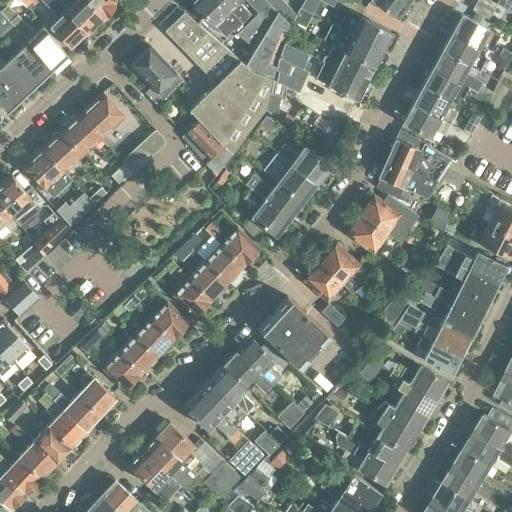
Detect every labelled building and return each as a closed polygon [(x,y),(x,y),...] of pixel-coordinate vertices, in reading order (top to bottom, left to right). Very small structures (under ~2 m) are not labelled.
[(53,0),(41,0),(58,17),(49,25),(71,48),(75,44),(76,44),(80,41),(81,38),(87,32),(58,3),(58,4),(53,0)] [(69,0),(53,0),(58,4),(58,3),(87,32),(94,26),(96,26),(99,22),(100,20),(102,17),(85,0),(76,0),(73,3),(69,0)] [(85,0),(102,17),(103,18),(116,6),(116,5),(115,0),(85,0)] [(225,35),(240,21),(219,0),(192,0),(191,2),(214,25),(215,25),(225,35)] [(283,42),(289,27),(264,0),(219,0),(240,21),(248,14),(238,3),(240,0),(246,0),(258,11),(237,32),(254,48),(245,63),(255,72),(273,78),(283,43),(283,42)] [(264,0),(289,27),(290,24),(295,12),(283,0),(264,0)] [(324,0),(333,5),(335,0),(303,0),(299,6),(311,12),(317,0),(324,0)] [(372,0),(397,18),(409,2),(405,0),(372,0)] [(477,0),(472,9),(489,19),(495,9),(480,0),(477,0)] [(0,8),(0,13),(10,23),(28,41),(51,69),(66,54),(41,27),(34,34),(32,31),(34,29),(9,3),(2,10),(0,8)] [(299,6),(290,25),(302,31),(311,12),(299,6)] [(340,23),(338,27),(383,49),(391,32),(361,17),(346,10),(340,23)] [(272,80),(273,78),(255,72),(245,63),(184,12),(165,30),(216,82),(189,108),(199,118),(231,154),(235,149),(245,135),(264,110),(268,96),(272,80)] [(0,32),(10,23),(0,13),(0,39),(2,41),(5,39),(0,32)] [(451,31),(489,51),(498,33),(461,13),(451,31)] [(333,44),(375,65),(383,49),(338,27),(331,23),(323,40),(333,44)] [(451,31),(442,48),(471,63),(480,68),(489,51),(451,31)] [(28,41),(13,54),(36,83),(51,69),(28,41)] [(283,42),(283,43),(273,78),(272,80),(285,85),(299,90),(309,69),(302,66),(308,54),(283,42)] [(321,60),(324,62),(366,82),(375,65),(333,44),(327,57),(324,55),(321,60)] [(151,86),(145,92),(156,105),(184,79),(150,45),(141,54),(140,53),(131,61),(133,62),(130,65),(151,86)] [(471,63),(442,48),(432,65),(471,86),(480,92),(478,95),(488,101),(490,97),(494,89),(484,84),(486,82),(470,73),(470,72),(468,71),(471,63)] [(511,55),(511,52),(505,48),(499,57),(508,62),(511,55)] [(13,54),(5,62),(0,66),(0,70),(21,97),(36,83),(13,54)] [(356,98),(358,99),(366,82),(324,62),(316,77),(328,83),(328,84),(340,90),(339,93),(355,100),(356,98)] [(432,65),(432,66),(422,84),(452,100),(455,94),(465,99),(471,86),(432,65)] [(21,97),(0,70),(0,103),(6,111),(21,97)] [(272,80),(268,96),(264,110),(278,118),(285,85),(272,80)] [(448,106),(452,100),(422,84),(412,102),(451,123),(458,111),(448,106)] [(103,91),(78,115),(100,139),(107,145),(112,140),(106,134),(113,127),(125,116),(103,91)] [(445,133),(465,144),(471,134),(463,129),(451,123),(412,102),(402,121),(404,121),(429,134),(440,141),(445,133)] [(463,129),(471,134),(480,116),(473,112),(463,129)] [(62,129),(59,131),(82,156),(100,139),(78,115),(69,122),(67,122),(62,126),(62,129)] [(267,115),(259,124),(271,132),(278,124),(267,115)] [(199,118),(184,134),(182,136),(216,175),(222,166),(231,154),(199,118)] [(165,143),(164,138),(155,129),(122,160),(133,172),(165,143)] [(395,138),(387,157),(439,180),(441,177),(447,167),(452,158),(399,129),(395,138)] [(49,141),(42,147),(65,172),(82,156),(59,131),(55,135),(52,135),(49,138),(49,141)] [(278,153),(317,183),(330,165),(305,146),(299,154),(285,144),(278,153)] [(65,172),(42,147),(40,149),(37,149),(33,153),(33,156),(23,164),(47,189),(65,172)] [(222,166),(226,168),(231,172),(243,155),(235,149),(231,154),(222,166)] [(265,171),(278,181),(303,201),(317,183),(278,153),(271,163),(265,171)] [(439,180),(387,157),(378,176),(380,177),(376,186),(409,205),(416,193),(428,198),(439,180)] [(133,172),(122,160),(121,160),(125,164),(112,176),(121,184),(133,172)] [(447,167),(441,177),(458,187),(464,177),(447,167)] [(303,201),(278,181),(273,188),(253,172),(245,183),(248,187),(289,218),(303,201)] [(0,199),(13,215),(19,223),(29,215),(28,214),(38,206),(11,175),(1,183),(0,183),(0,199)] [(25,191),(38,206),(43,201),(31,187),(25,191)] [(101,187),(88,198),(94,204),(106,193),(101,187)] [(289,218),(248,187),(242,196),(258,207),(251,215),(276,235),(289,218)] [(69,205),(64,201),(55,210),(70,227),(94,204),(88,198),(83,192),(69,205)] [(373,194),(360,213),(388,232),(402,213),(400,212),(385,202),(373,194)] [(493,210),(487,221),(511,233),(511,209),(489,198),(485,205),(493,210)] [(0,226),(4,223),(10,230),(19,223),(13,215),(0,199),(0,226)] [(443,230),(452,213),(438,205),(428,221),(443,230)] [(34,241),(43,252),(67,230),(52,212),(44,220),(49,227),(34,241)] [(388,232),(360,213),(346,233),(371,250),(374,252),(388,232)] [(475,230),(472,238),(507,256),(511,246),(511,233),(487,221),(481,233),(475,230)] [(237,226),(221,244),(243,265),(250,257),(254,258),(258,253),(258,249),(260,248),(237,226)] [(214,237),(208,230),(205,227),(195,238),(205,247),(214,237)] [(15,257),(28,272),(40,261),(46,256),(43,252),(34,241),(28,246),(15,257)] [(194,249),(185,241),(174,252),(184,261),(194,249)] [(372,267),(364,259),(359,264),(336,243),(328,252),(325,253),(323,255),(323,258),(320,261),(343,282),(350,289),(360,279),(372,267)] [(440,254),(497,283),(500,277),(499,277),(505,264),(476,250),(472,258),(446,243),(440,254)] [(243,265),(221,244),(205,261),(228,282),(229,280),(232,281),(237,276),(237,271),(243,265)] [(386,263),(374,252),(371,250),(364,259),(372,267),(378,272),(386,263)] [(463,276),(458,285),(487,300),(493,288),(494,288),(497,283),(440,254),(435,261),(463,276)] [(178,266),(171,260),(165,265),(171,272),(178,266)] [(205,261),(189,277),(212,298),(219,291),(222,291),(227,286),(227,283),(228,282),(205,261)] [(327,300),(343,282),(320,261),(318,264),(315,264),(313,267),(312,270),(304,279),(327,300)] [(407,299),(410,294),(413,288),(386,263),(378,272),(398,291),(407,299)] [(0,293),(3,297),(4,296),(13,288),(0,273),(0,293)] [(421,276),(415,286),(433,295),(438,285),(421,276)] [(173,294),(195,315),(197,313),(200,314),(205,309),(205,306),(212,298),(189,277),(173,294)] [(4,296),(12,305),(30,289),(23,281),(21,279),(13,288),(4,296)] [(488,300),(487,300),(458,285),(454,293),(442,287),(437,297),(479,318),(488,300)] [(434,318),(444,323),(470,336),(479,318),(437,297),(433,295),(415,286),(413,288),(410,294),(414,296),(408,304),(416,308),(419,302),(437,311),(434,318)] [(38,298),(30,289),(12,305),(20,314),(38,298)] [(379,314),(391,323),(407,299),(398,291),(379,314)] [(130,300),(136,305),(143,297),(138,292),(130,300)] [(257,328),(301,369),(331,336),(287,296),(257,328)] [(130,311),(136,305),(130,300),(124,306),(130,311)] [(167,300),(150,318),(172,340),(179,332),(183,333),(188,327),(187,324),(189,322),(167,300)] [(329,303),(322,311),(334,321),(341,313),(329,303)] [(405,327),(419,334),(462,354),(465,349),(463,348),(469,336),(470,337),(470,336),(444,323),(439,332),(419,321),(424,313),(416,308),(408,304),(396,322),(405,327)] [(0,347),(13,361),(29,347),(29,348),(30,347),(4,318),(3,319),(3,320),(0,322),(0,347)] [(172,340),(150,318),(134,333),(157,356),(158,354),(162,355),(166,350),(166,346),(172,340)] [(105,322),(96,331),(103,337),(112,328),(105,322)] [(400,335),(405,327),(396,322),(391,330),(400,335)] [(81,346),(89,354),(99,344),(97,342),(103,337),(96,331),(81,346)] [(134,333),(117,351),(140,373),(148,365),(151,365),(156,360),(156,357),(157,356),(134,333)] [(428,350),(423,359),(451,372),(458,359),(459,360),(462,354),(419,334),(417,337),(420,339),(417,344),(428,350)] [(274,359),(249,336),(235,351),(271,385),(279,376),(268,365),(274,359)] [(368,352),(373,346),(364,338),(359,344),(368,352)] [(0,373),(13,361),(0,347),(0,373)] [(101,367),(125,389),(126,387),(130,388),(134,383),(134,379),(140,373),(117,351),(101,367)] [(271,385),(235,351),(222,364),(248,388),(254,382),(266,392),(271,385)] [(43,354),(37,360),(45,369),(51,363),(43,354)] [(70,354),(54,370),(60,376),(76,360),(70,354)] [(394,367),(392,371),(400,376),(436,398),(447,381),(419,365),(415,371),(400,363),(397,368),(394,367)] [(248,388),(222,364),(209,378),(247,413),(254,405),(242,394),(248,388)] [(339,383),(350,391),(360,375),(351,370),(339,383)] [(400,376),(392,371),(390,375),(397,379),(394,385),(402,389),(397,398),(426,416),(436,398),(400,376)] [(81,394),(102,414),(117,399),(89,373),(80,381),(87,388),(81,394)] [(511,377),(505,374),(496,392),(505,396),(501,404),(511,409),(511,377)] [(18,384),(23,390),(32,381),(26,375),(18,384)] [(247,413),(209,378),(197,392),(235,427),(247,413)] [(42,388),(46,392),(52,398),(58,391),(48,382),(42,388)] [(352,392),(350,391),(339,383),(333,391),(345,401),(352,392)] [(321,392),(314,385),(296,404),(304,411),(321,392)] [(65,411),(87,430),(102,414),(81,394),(71,404),(60,394),(58,391),(52,398),(54,400),(65,411)] [(46,392),(38,401),(49,411),(52,409),(60,416),(65,411),(54,400),(52,398),(46,392)] [(197,392),(183,406),(208,430),(214,423),(229,437),(237,429),(235,427),(197,392)] [(3,413),(13,421),(28,406),(18,397),(3,413)] [(383,401),(378,409),(416,432),(426,416),(397,398),(393,406),(383,401)] [(304,411),(296,404),(292,399),(276,414),(289,427),(304,411)] [(325,402),(315,416),(332,426),(335,421),(333,420),(339,411),(325,402)] [(378,409),(375,407),(369,417),(382,425),(377,432),(406,449),(416,432),(378,409)] [(51,426),(72,446),(87,430),(65,411),(60,416),(51,426)] [(511,432),(511,429),(485,413),(475,429),(511,452),(511,441),(508,439),(511,432)] [(169,421),(156,434),(196,471),(202,465),(188,451),(194,444),(169,421)] [(18,439),(25,432),(16,424),(9,431),(18,439)] [(36,442),(57,462),(72,446),(51,426),(36,442)] [(288,436),(287,434),(278,426),(272,432),(282,442),(288,436)] [(352,427),(347,435),(396,466),(406,449),(377,432),(370,427),(366,434),(352,427)] [(267,429),(256,440),(270,453),(282,442),(267,429)] [(342,457),(358,467),(385,483),(396,466),(347,435),(338,429),(335,434),(337,443),(347,449),(342,457)] [(472,435),(464,447),(492,464),(498,455),(511,464),(511,452),(475,429),(472,435)] [(156,434),(143,448),(180,484),(185,488),(198,473),(196,471),(156,434)] [(292,453),(305,441),(296,435),(285,445),(292,453)] [(228,459),(245,473),(264,454),(248,438),(228,459)] [(19,456),(42,477),(57,462),(36,442),(34,440),(27,447),(19,456)] [(492,464),(464,447),(454,465),(511,500),(511,488),(487,473),(492,464)] [(180,484),(143,448),(129,463),(166,498),(180,484)] [(270,453),(264,460),(279,470),(280,469),(279,468),(290,456),(282,449),(274,457),(270,453)] [(0,468),(27,494),(42,477),(19,456),(11,463),(0,452),(0,468)] [(220,496),(240,475),(223,459),(203,480),(220,496)] [(252,476),(266,485),(266,484),(265,483),(273,471),(276,473),(279,470),(264,460),(252,476)] [(511,511),(511,500),(454,465),(443,482),(471,499),(476,490),(510,511),(511,511)] [(0,499),(11,510),(27,494),(0,468),(0,499)] [(331,469),(324,478),(370,509),(373,503),(372,503),(380,491),(354,473),(348,481),(331,469)] [(248,473),(234,487),(240,491),(243,488),(258,498),(266,485),(252,476),(248,473)] [(101,493),(121,511),(149,511),(114,478),(101,493)] [(367,511),(370,509),(324,478),(319,486),(327,491),(326,492),(337,499),(332,507),(339,511),(367,511)] [(471,499),(443,482),(433,499),(453,511),(473,511),(466,508),(471,499)] [(226,506),(234,511),(256,511),(251,508),(253,504),(237,494),(240,491),(234,487),(220,501),(221,501),(220,501),(226,506)] [(121,511),(101,493),(88,507),(93,511),(121,511)] [(204,505),(211,511),(217,504),(211,498),(204,505)] [(0,511),(8,511),(11,510),(0,499),(0,511)] [(307,502),(303,510),(306,511),(339,511),(332,507),(321,499),(316,507),(307,502)] [(453,511),(433,499),(424,511),(453,511)] [(284,511),(306,511),(303,510),(289,501),(284,511)] [(202,503),(193,511),(209,511),(211,511),(204,505),(202,503)]
